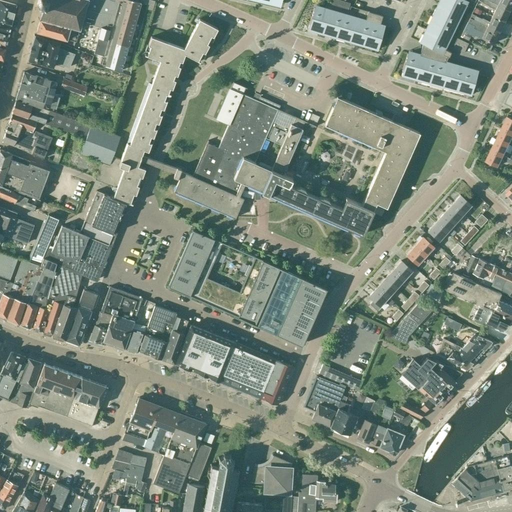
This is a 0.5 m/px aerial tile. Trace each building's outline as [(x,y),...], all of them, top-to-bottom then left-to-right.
[(0,0),(0,21),(11,24),(15,5),(0,0)] [(40,18),(36,31),(75,42),(82,15),(85,16),(83,22),(102,27),(96,48),(103,50),(101,58),(106,60),(105,67),(121,71),(139,3),(136,2),(136,0),(39,0),(38,4),(37,5),(38,6),(39,6),(41,6),(39,17),(37,18),(38,19),(40,18)] [(439,0),(438,3),(461,15),(465,6),(463,4),(464,0),(439,0)] [(495,9),(492,16),(504,21),(509,10),(487,0),(477,0),(478,0),(495,9)] [(511,0),(487,0),(509,10),(511,2),(511,0)] [(431,16),(455,28),(461,15),(438,3),(431,16)] [(356,16),(329,8),(315,4),(307,30),(377,50),(384,28),(384,25),(379,24),(382,16),(358,9),(356,16)] [(470,16),(469,18),(498,32),(504,21),(492,16),(490,20),(482,16),(482,17),(476,14),(474,18),(470,16)] [(448,41),(455,28),(431,16),(425,29),(448,41)] [(498,32),(469,18),(468,20),(478,25),(477,27),(484,31),(481,38),(493,43),(498,32)] [(217,28),(199,19),(183,48),(150,36),(144,54),(159,60),(150,83),(148,82),(120,159),(113,157),(111,164),(110,164),(109,165),(101,162),(95,179),(119,188),(116,197),(132,203),(145,168),(137,165),(143,149),(148,151),(169,94),(170,94),(184,54),(199,61),(200,61),(198,60),(202,51),(204,53),(208,44),(206,43),(211,35),(213,36),(217,28)] [(0,31),(8,34),(11,24),(0,21),(0,31)] [(422,44),(422,46),(449,55),(450,52),(444,48),(448,41),(425,29),(419,42),(422,44)] [(472,34),(466,31),(462,37),(468,40),(472,34)] [(0,46),(5,48),(8,35),(0,32),(0,46)] [(69,67),(74,54),(58,48),(59,43),(34,34),(31,44),(30,49),(27,59),(53,67),(54,61),(59,63),(58,65),(63,67),(64,65),(69,67)] [(468,43),(456,38),(452,48),(464,53),(468,43)] [(449,55),(422,46),(419,54),(412,52),(412,55),(407,54),(400,76),(471,96),(477,74),(472,72),(473,69),(445,61),(447,56),(448,56),(449,55)] [(56,81),(24,71),(22,71),(14,98),(43,107),(44,105),(49,106),(55,107),(57,98),(58,96),(52,94),(56,81)] [(87,87),(80,84),(62,78),(60,86),(84,94),(87,87)] [(276,110),(277,111),(277,110),(252,98),(240,93),(243,87),(232,82),(230,88),(228,88),(215,119),(228,124),(218,148),(207,143),(208,141),(208,140),(192,176),(180,171),(181,169),(177,167),(176,167),(173,177),(179,179),(173,191),(235,218),(243,198),(239,196),(245,182),(261,190),(261,191),(269,195),(270,193),(277,196),(364,234),(375,209),(372,207),(375,201),(387,206),(419,133),(405,127),(337,96),(324,125),(384,152),(361,205),(345,198),(340,208),(280,183),(283,175),(282,174),(302,129),(300,128),(304,121),(295,118),(292,125),(290,124),(288,129),(271,122),(276,110)] [(111,164),(113,157),(112,156),(120,137),(41,107),(40,108),(15,99),(11,111),(36,120),(82,137),(84,141),(80,153),(110,164),(111,164)] [(32,132),(36,120),(11,111),(8,123),(9,123),(8,126),(7,128),(6,128),(2,141),(29,153),(44,158),(52,137),(35,130),(34,133),(32,132)] [(511,132),(511,118),(507,116),(502,127),(511,132)] [(497,138),(509,144),(511,138),(511,137),(511,132),(502,127),(497,138)] [(492,149),(504,155),(509,144),(497,138),(492,149)] [(11,154),(0,149),(0,183),(1,184),(18,191),(38,198),(49,168),(29,160),(29,161),(11,154)] [(504,155),(492,149),(487,160),(498,166),(501,160),(511,164),(511,159),(510,158),(503,155),(504,155)] [(13,191),(0,185),(0,196),(33,211),(35,206),(25,202),(27,198),(14,193),(13,191)] [(94,280),(113,234),(126,202),(115,198),(110,196),(96,190),(84,221),(79,232),(61,225),(51,250),(47,248),(44,256),(57,262),(47,298),(52,300),(42,332),(52,335),(63,304),(72,306),(81,275),(94,280)] [(451,204),(462,214),(470,205),(459,195),(451,204)] [(454,222),(462,214),(451,204),(443,212),(454,222)] [(0,237),(1,233),(26,243),(33,224),(14,217),(16,212),(0,206),(0,237)] [(447,231),(454,222),(443,212),(435,221),(447,231)] [(480,227),(487,220),(481,214),(474,222),(480,227)] [(446,232),(447,231),(435,221),(427,230),(438,240),(443,235),(446,237),(449,234),(446,232)] [(464,245),(477,230),(473,226),(460,241),(464,245)] [(192,229),(168,286),(300,343),(307,328),(304,326),(306,321),(309,323),(313,314),(309,313),(312,308),(315,309),(319,300),(315,299),(318,294),(321,295),(325,287),(255,256),(251,265),(249,264),(244,274),(247,275),(239,291),(227,286),(228,284),(222,281),(221,283),(206,277),(213,260),(215,261),(220,252),(217,251),(221,242),(192,229)] [(425,256),(427,258),(430,255),(428,253),(433,247),(422,236),(414,245),(425,256)] [(455,255),(462,248),(457,244),(451,251),(455,255)] [(417,265),(425,256),(414,245),(406,254),(417,265)] [(0,263),(13,268),(17,258),(0,251),(0,263)] [(477,258),(471,256),(463,274),(468,277),(477,258)] [(443,269),(449,261),(445,257),(438,265),(443,269)] [(43,267),(39,265),(21,259),(13,284),(0,278),(0,314),(6,317),(6,318),(18,323),(25,301),(27,302),(28,303),(38,281),(43,267)] [(479,282),(488,263),(479,259),(473,273),(477,275),(475,280),(479,282)] [(392,269),(404,279),(412,271),(400,260),(392,269)] [(13,268),(0,263),(0,275),(9,279),(13,268)] [(479,282),(489,286),(498,267),(488,263),(479,282)] [(496,283),(501,286),(507,272),(498,267),(489,286),(494,288),(496,283)] [(433,279),(440,272),(435,268),(429,275),(433,279)] [(396,288),(404,279),(392,269),(384,278),(396,288)] [(485,308),(511,320),(511,319),(511,306),(498,300),(501,293),(453,272),(445,290),(485,308)] [(499,290),(509,294),(511,287),(511,273),(507,272),(501,286),(499,290)] [(388,297),(396,288),(384,278),(376,287),(388,297)] [(421,293),(428,285),(423,281),(417,289),(421,293)] [(124,348),(142,298),(109,286),(100,312),(111,316),(102,341),(124,348)] [(393,302),(388,297),(376,287),(368,296),(379,306),(384,301),(390,306),(393,302)] [(75,307),(64,339),(74,342),(75,340),(78,339),(80,339),(91,310),(90,310),(91,307),(92,308),(97,293),(83,288),(77,305),(76,305),(75,307)] [(405,310),(418,296),(414,292),(401,306),(405,310)] [(407,336),(431,309),(421,300),(388,335),(404,344),(404,343),(407,336)] [(28,303),(27,302),(20,324),(29,328),(37,306),(28,303)] [(52,335),(64,339),(75,307),(72,306),(63,304),(52,335)] [(154,305),(138,351),(160,358),(176,313),(154,305)] [(49,310),(37,306),(30,328),(42,332),(49,310)] [(502,330),(511,320),(485,308),(483,312),(481,312),(478,319),(485,322),(502,330)] [(396,321),(403,314),(398,309),(391,317),(396,321)] [(109,317),(105,316),(100,314),(100,313),(99,313),(94,325),(89,339),(99,342),(105,328),(109,317)] [(137,352),(144,332),(135,329),(139,319),(136,318),(124,349),(137,352)] [(167,350),(163,360),(174,364),(180,345),(178,344),(187,320),(182,318),(177,331),(171,329),(164,349),(167,350)] [(204,355),(213,334),(189,324),(182,342),(186,344),(185,347),(181,346),(174,363),(178,365),(190,370),(190,369),(194,371),(195,369),(194,369),(200,354),(204,355)] [(219,381),(234,342),(213,334),(204,355),(198,370),(197,370),(196,372),(219,381)] [(491,342),(475,334),(463,348),(444,339),(436,354),(466,369),(491,342)] [(259,398),(275,359),(235,342),(220,381),(259,398)] [(17,380),(27,358),(24,357),(25,356),(10,351),(0,372),(0,396),(0,397),(9,401),(13,390),(16,381),(16,380),(17,380)] [(28,357),(27,358),(19,381),(16,381),(13,390),(14,390),(10,402),(17,404),(25,407),(41,362),(28,357)] [(413,359),(401,372),(435,404),(435,403),(447,391),(447,390),(455,382),(462,374),(427,357),(420,365),(413,359)] [(292,366),(275,359),(259,398),(276,405),(292,366)] [(43,407),(66,415),(91,424),(105,385),(43,363),(28,404),(37,407),(37,405),(43,407)] [(357,389),(361,379),(322,364),(318,373),(357,389)] [(329,426),(341,394),(345,385),(339,383),(338,385),(316,376),(303,407),(314,411),(311,419),(329,426)] [(346,397),(341,394),(329,426),(329,427),(330,427),(331,427),(348,434),(348,435),(349,435),(357,416),(355,415),(357,411),(351,408),(352,406),(344,403),(346,397)] [(362,402),(365,396),(360,395),(359,394),(356,400),(362,402)] [(366,397),(365,396),(362,402),(363,403),(361,408),(379,415),(384,404),(376,401),(375,402),(374,402),(374,401),(366,397)] [(138,397),(125,431),(146,439),(146,438),(164,444),(163,445),(166,446),(164,454),(160,461),(152,483),(178,493),(185,474),(198,479),(211,447),(198,442),(205,423),(138,397)] [(393,408),(385,405),(381,415),(389,418),(393,408)] [(403,415),(405,413),(395,408),(391,415),(402,422),(404,418),(405,419),(407,417),(403,415)] [(368,443),(376,424),(364,419),(356,438),(368,443)] [(369,443),(379,446),(384,434),(386,428),(377,424),(375,430),(369,443)] [(387,428),(380,447),(389,451),(395,454),(398,448),(398,447),(403,435),(387,428)] [(141,445),(143,439),(124,433),(122,439),(141,445)] [(214,436),(206,433),(203,441),(211,444),(214,436)] [(164,454),(166,446),(163,445),(164,444),(146,438),(146,439),(143,446),(157,451),(164,454)] [(129,469),(130,464),(132,453),(118,449),(111,468),(114,469),(124,472),(125,468),(129,469)] [(202,506),(200,506),(204,486),(186,483),(187,484),(186,492),(185,492),(185,493),(184,502),(183,502),(183,503),(184,503),(182,511),(181,511),(232,511),(233,511),(232,511),(230,511),(232,502),(233,502),(234,501),(232,501),(234,492),(235,492),(236,492),(238,481),(237,481),(236,481),(238,471),(239,472),(239,470),(238,470),(238,469),(237,468),(237,470),(231,469),(233,461),(234,461),(234,460),(232,460),(230,456),(231,455),(230,454),(229,456),(224,455),(224,453),(223,453),(223,455),(219,458),(218,457),(217,458),(219,459),(217,466),(212,465),(210,463),(209,464),(211,466),(209,476),(207,475),(207,477),(209,477),(207,486),(206,485),(205,487),(207,487),(205,496),(204,495),(203,497),(205,497),(203,506),(202,505),(202,506)] [(144,466),(146,457),(132,454),(130,463),(144,466)] [(291,462),(272,454),(271,456),(270,457),(269,458),(268,459),(267,460),(265,461),(264,462),(263,462),(262,463),(259,464),(258,464),(257,464),(254,464),(253,464),(250,483),(251,482),(257,482),(265,481),(264,491),(289,492),(291,463),(291,462)] [(507,455),(467,467),(453,482),(472,499),(511,488),(511,468),(511,464),(510,465),(507,455)] [(143,467),(130,464),(129,469),(125,468),(124,472),(114,469),(112,474),(123,477),(140,481),(143,467)] [(316,480),(317,475),(302,473),(301,491),(298,491),(296,511),(305,511),(306,502),(309,502),(310,499),(315,500),(315,497),(322,497),(322,500),(336,501),(336,492),(334,492),(334,484),(324,483),(324,480),(316,480)] [(141,481),(126,478),(124,485),(135,487),(135,486),(138,487),(137,490),(142,492),(143,491),(144,492),(147,483),(141,481)] [(0,506),(4,508),(17,485),(6,479),(0,490),(0,506)] [(34,511),(46,511),(50,504),(60,508),(69,488),(55,482),(49,495),(43,493),(34,511)] [(32,511),(34,509),(39,500),(23,491),(11,511),(32,511)] [(104,502),(111,504),(111,503),(120,506),(122,495),(112,493),(110,493),(109,499),(101,497),(100,499),(94,511),(103,511),(104,509),(103,509),(104,502)] [(290,511),(291,496),(283,495),(282,511),(290,511)] [(85,511),(90,500),(82,497),(78,507),(72,505),(69,511),(85,511)] [(161,511),(174,511),(175,500),(170,500),(169,507),(162,507),(161,511)] [(260,511),(261,503),(236,501),(235,511),(260,511)]
